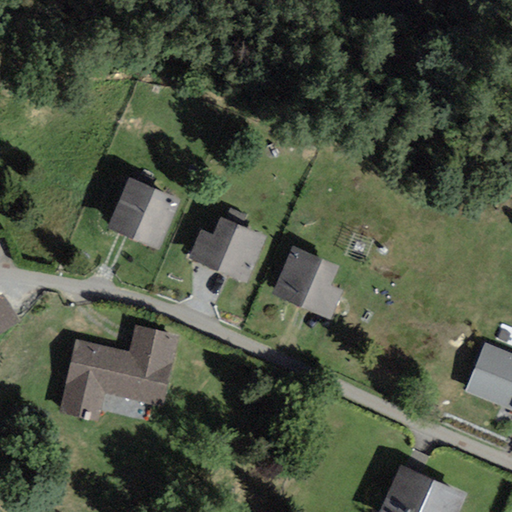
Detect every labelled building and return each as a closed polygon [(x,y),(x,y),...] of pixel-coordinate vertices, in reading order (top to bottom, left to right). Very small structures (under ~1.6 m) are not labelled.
[(108,224),(160,245),(180,196),(129,175),(108,224)] [(188,256),(247,281),(267,234),(221,214),(213,232),(201,226),(188,256)] [(290,241),(269,289),(331,316),(344,288),(328,282),(337,262),(290,241)] [(3,292),(0,293),(0,333),(21,320),(3,292)] [(164,354),(108,341),(94,405),(126,413),(132,388),(191,401),(205,338),(170,329),(164,354)] [(511,354),(483,343),(465,390),(511,407),(511,354)] [(398,461),(375,511),(456,511),(465,492),(398,461)]
